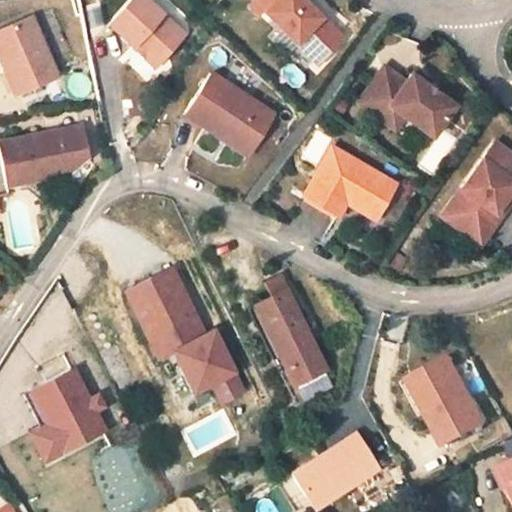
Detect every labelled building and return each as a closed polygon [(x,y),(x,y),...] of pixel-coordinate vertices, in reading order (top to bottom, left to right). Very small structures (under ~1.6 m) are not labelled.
[(137,43),(159,64),(187,35),(150,0),(131,0),(109,24),(133,47),(137,43)] [(305,4),(301,0),(255,0),(268,11),(265,15),(298,47),(320,68),(345,42),(323,21),(305,4)] [(34,16),(0,30),(0,37),(7,54),(1,57),(17,94),(59,76),(34,16)] [(159,64),(137,43),(133,47),(155,68),(159,64)] [(382,69),(357,104),(380,121),(386,112),(401,123),(404,119),(431,139),(453,109),(411,76),(405,84),(382,69)] [(218,126),(253,149),(275,117),(212,74),(185,115),(213,134),(218,126)] [(49,132),(0,141),(0,145),(7,184),(57,175),(63,166),(80,163),(88,156),(83,125),(63,129),(60,134),(49,136),(49,132)] [(218,126),(213,134),(248,157),(253,149),(218,126)] [(395,186),(332,148),(303,194),(337,215),(345,203),(374,220),(395,186)] [(498,174),(481,162),(446,211),(481,235),(506,198),(511,202),(511,160),(509,159),(498,174)] [(511,203),(511,202),(506,198),(481,235),(446,211),(441,220),(475,243),(481,248),(511,203)] [(214,331),(206,335),(173,269),(126,292),(159,359),(173,352),(193,392),(212,383),(222,403),(244,392),(214,331)] [(270,297),(285,290),(277,275),(263,281),(270,297)] [(270,297),(255,304),(293,380),(323,366),(285,290),(270,297)] [(447,351),(413,371),(432,405),(427,408),(446,441),(486,417),(447,351)] [(88,401),(72,370),(30,392),(61,451),(103,429),(94,411),(88,401)] [(314,371),(288,384),(294,395),(320,382),(314,371)] [(432,405),(413,371),(408,374),(427,408),(432,405)] [(61,451),(30,392),(23,395),(40,428),(29,434),(43,460),(61,451)] [(88,401),(94,411),(102,407),(97,396),(88,401)] [(329,495),(378,465),(356,430),(290,471),(305,495),(323,484),(329,495)] [(511,484),(511,462),(499,469),(508,486),(511,484)] [(311,505),(329,495),(323,484),(305,495),(311,505)] [(237,511),(227,494),(216,501),(222,511),(237,511)] [(0,511),(14,511),(10,503),(0,509),(0,511)]
